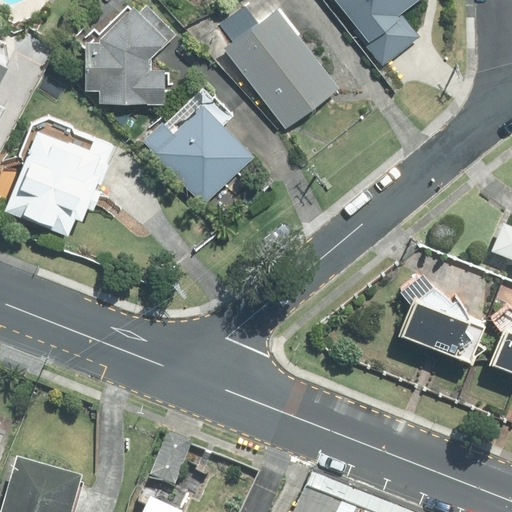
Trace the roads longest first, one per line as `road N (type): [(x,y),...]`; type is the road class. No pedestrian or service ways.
road 1 (residential): [(511,94),(178,370)]
road 2 (secondary): [(511,500),(178,370)]
road 3 (secondary): [(178,370),(0,302)]
